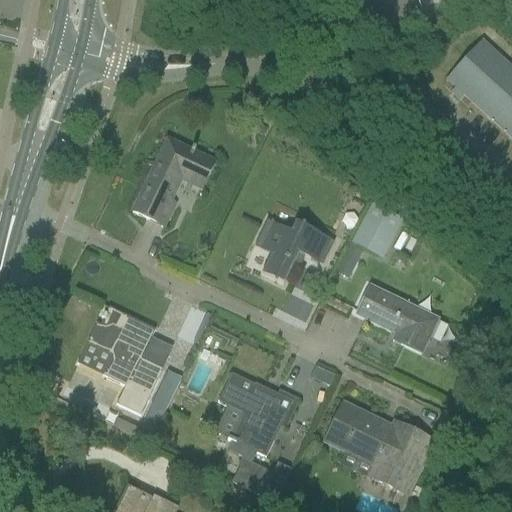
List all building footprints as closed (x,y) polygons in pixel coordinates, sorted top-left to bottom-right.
[(511,72),(481,44),(446,82),(455,90),(451,94),(460,102),(465,97),(511,140),(511,72)] [(260,126),(256,134),(264,139),(269,130),(260,126)] [(201,192),(214,166),(194,156),(195,153),(192,151),(188,160),(170,151),(160,171),(146,164),(146,165),(157,171),(153,180),(150,179),(132,215),(163,230),(174,206),(170,204),(181,182),(201,192)] [(350,246),(362,253),(382,263),(402,224),(370,207),(350,246)] [(298,256),(322,268),(334,245),(295,226),(290,235),(267,223),(254,250),(270,258),(261,277),(283,288),(298,256)] [(336,274),(348,280),(362,253),(350,246),(336,274)] [(392,344),(420,357),(437,323),(369,289),(357,312),(369,318),(367,323),(390,334),(391,332),(397,335),(392,344)] [(96,326),(86,346),(112,359),(102,379),(124,390),(116,408),(140,419),(163,372),(141,362),(155,333),(136,324),(134,326),(109,314),(110,312),(108,311),(105,318),(103,317),(101,321),(102,322),(100,328),(96,326)] [(36,369),(28,385),(40,391),(48,375),(36,369)] [(310,381),(320,386),(325,375),(315,370),(310,381)] [(167,375),(149,411),(163,418),(181,382),(167,375)] [(280,429),(285,432),(299,403),(279,393),(275,400),(264,395),(265,393),(231,377),(217,405),(240,416),(227,443),(238,448),(239,448),(265,460),(280,429)] [(406,498),(432,445),(394,427),(389,436),(378,431),(381,426),(359,415),(357,420),(342,413),(344,408),(343,407),(325,445),(373,469),(368,480),(406,498)] [(232,486),(276,507),(292,473),(278,466),(273,477),(243,462),(232,486)] [(415,489),(411,497),(418,501),(422,492),(415,489)] [(162,507),(126,490),(126,491),(127,491),(116,511),(177,511),(178,511),(164,504),(162,507)]
